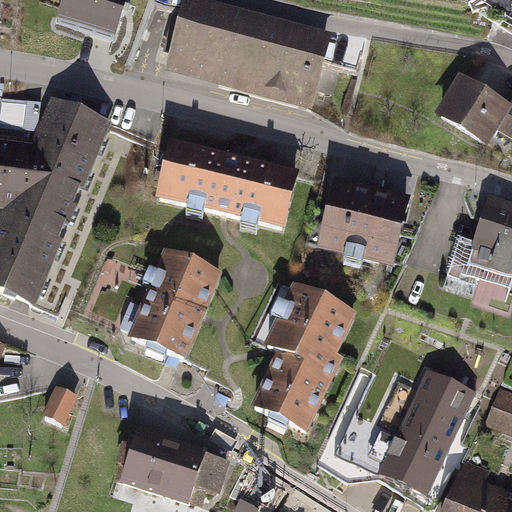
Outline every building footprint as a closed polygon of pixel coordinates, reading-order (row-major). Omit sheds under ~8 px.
[(65,0),(58,24),(115,42),(128,0),(65,0)] [(189,11),(174,67),(311,104),(315,89),(333,94),(339,71),(320,66),(325,48),(189,11)] [(511,117),(511,114),(460,84),(435,127),(488,158),(511,117)] [(42,105),(2,99),(0,113),(0,128),(37,134),(42,105)] [(0,205),(15,208),(0,243),(0,293),(32,307),(105,128),(56,108),(37,152),(0,146),(0,205)] [(302,179),(169,149),(155,210),(287,241),(302,179)] [(413,202),(338,185),(320,262),(396,279),(413,202)] [(511,209),(490,203),(473,257),(511,269),(511,209)] [(224,283),(163,258),(125,349),(186,374),(224,283)] [(361,322),(292,289),(259,357),(280,367),(256,418),(310,444),(346,370),(340,367),(361,322)] [(472,397),(427,377),(381,477),(425,497),(472,397)] [(61,427),(77,396),(61,388),(46,419),(61,427)] [(511,399),(504,396),(492,429),(511,436),(511,399)] [(137,434),(121,486),(185,506),(201,455),(137,434)] [(511,511),(511,486),(466,469),(449,511),(511,511)]
